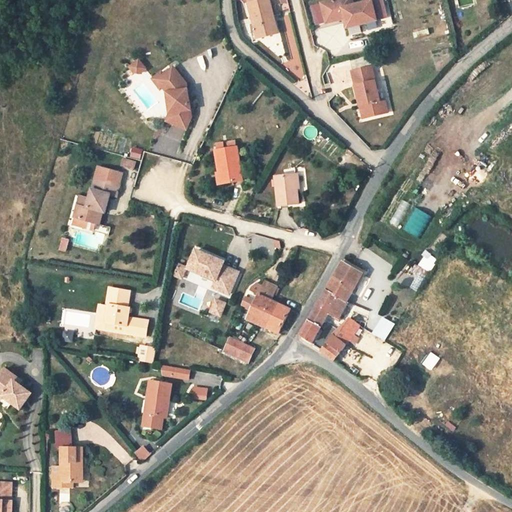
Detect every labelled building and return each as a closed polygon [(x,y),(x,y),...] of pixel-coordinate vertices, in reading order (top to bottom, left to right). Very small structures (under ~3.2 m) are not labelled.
[(271,18),(273,16),(268,0),(265,0),(249,5),(260,37),(275,32),(271,18)] [(350,0),(329,0),(317,4),(324,23),(344,16),(347,27),(375,17),(370,0),(357,0),(351,2),(350,0)] [(275,57),(286,54),(280,34),(269,38),(275,57)] [(141,61),(134,53),(125,60),(130,65),(136,65),(141,61)] [(182,75),(169,59),(159,67),(156,69),(166,81),(166,83),(163,84),(165,96),(168,95),(170,104),(166,113),(184,120),(189,107),(187,100),(185,87),(182,88),(181,81),(183,80),(182,75)] [(159,79),(163,84),(166,83),(166,81),(156,69),(159,67),(157,64),(149,71),(157,81),(159,79)] [(363,64),(349,69),(358,99),(363,97),(367,114),(388,107),(384,95),(380,96),(373,76),(367,77),(363,64)] [(215,150),(220,181),(241,177),(238,146),(215,150)] [(133,147),(130,158),(141,161),(144,150),(133,147)] [(102,159),(100,171),(105,172),(124,177),(126,165),(102,159)] [(100,189),(105,172),(100,171),(95,188),(100,189)] [(274,175),(279,203),(298,199),(293,171),(274,175)] [(122,188),(124,177),(105,172),(100,189),(114,191),(115,186),(122,188)] [(104,203),(111,205),(114,191),(100,189),(95,188),(94,192),(85,190),(80,211),(101,216),(104,203)] [(390,223),(399,227),(409,203),(400,199),(390,223)] [(421,238),(432,215),(414,207),(404,231),(421,238)] [(251,254),(282,252),(281,237),(251,238),(251,254)] [(59,251),(68,253),(70,239),(62,238),(59,251)] [(193,258),(217,266),(214,273),(237,281),(245,259),(228,253),(229,250),(200,239),(193,258)] [(344,257),(341,263),(360,273),(353,286),(357,289),(368,272),(344,257)] [(345,303),(353,286),(360,273),(341,263),(325,291),(345,303)] [(426,277),(414,268),(410,274),(415,278),(410,285),(417,290),(426,277)] [(114,312),(132,315),(131,320),(130,322),(153,326),(155,311),(137,307),(139,297),(135,296),(137,280),(117,278),(114,294),(117,295),(116,299),(107,298),(105,311),(114,312)] [(246,316),(259,324),(266,329),(280,307),(272,302),(277,288),(266,281),(258,295),(246,316)] [(231,294),(219,290),(214,304),(226,308),(231,294)] [(345,303),(325,291),(301,336),(312,344),(328,317),(336,322),(347,304),(345,303)] [(280,307),(266,329),(275,334),(290,313),(280,307)] [(350,320),(331,337),(346,345),(359,326),(350,320)] [(346,345),(331,337),(321,354),(337,365),(341,359),(339,358),(342,353),(348,356),(365,330),(359,326),(346,345)] [(247,341),(253,332),(239,327),(234,337),(247,341)] [(65,330),(62,340),(72,343),(75,333),(65,330)] [(253,332),(247,341),(260,348),(264,336),(253,332)] [(150,350),(166,353),(168,338),(152,336),(150,350)] [(224,354),(251,363),(257,347),(230,338),(224,354)] [(186,356),(185,365),(203,368),(204,358),(186,356)] [(436,363),(427,357),(420,368),(429,374),(436,363)] [(0,374),(0,378),(10,384),(9,387),(27,398),(37,382),(25,375),(19,372),(21,367),(9,359),(0,374)] [(19,372),(25,375),(28,370),(21,367),(19,372)] [(163,372),(160,386),(165,387),(162,404),(160,403),(158,415),(176,419),(178,407),(179,407),(185,375),(163,372)] [(195,374),(195,389),(221,389),(221,374),(195,374)] [(10,384),(0,378),(0,387),(6,391),(9,387),(10,384)] [(156,437),(147,445),(154,452),(163,444),(156,437)] [(92,467),(91,440),(70,440),(71,457),(71,459),(72,473),(83,473),(83,467),(92,467)] [(144,462),(152,454),(144,446),(136,454),(144,462)] [(84,479),(84,476),(83,473),(72,473),(71,459),(62,459),(63,479),(84,479)] [(83,473),(84,476),(93,476),(92,467),(83,467),(83,473)] [(19,496),(20,478),(0,476),(0,511),(18,511),(20,496),(19,496)] [(69,503),(70,494),(61,493),(60,502),(69,503)]
